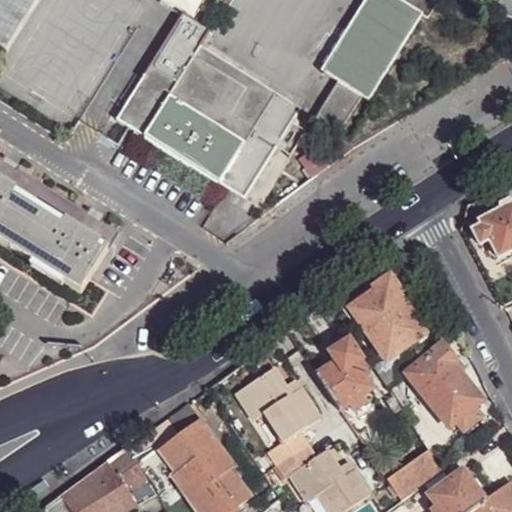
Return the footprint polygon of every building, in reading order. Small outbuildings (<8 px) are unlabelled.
[(0,0),(0,48),(3,50),(34,0),(0,0)] [(397,0),(368,0),(323,73),(340,84),(317,123),(340,137),(364,99),(371,104),(425,16),(397,0)] [(242,201),(300,114),(301,111),(200,48),(211,32),(183,15),(116,122),(242,201)] [(316,151),(300,163),(316,182),(331,170),(316,151)] [(0,245),(15,254),(39,215),(14,199),(17,193),(0,182),(0,245)] [(511,207),(480,224),(483,229),(474,233),(482,247),(490,243),(500,260),(511,253),(511,207)] [(39,215),(15,254),(80,295),(105,256),(98,252),(102,246),(66,224),(63,229),(39,215)] [(368,277),(349,290),(361,306),(380,293),(368,277)] [(380,293),(361,306),(353,312),(387,361),(423,335),(390,286),(380,293)] [(326,306),(305,320),(322,345),(343,331),(326,306)] [(275,342),(266,349),(272,357),(281,350),(275,342)] [(331,356),(337,364),(355,351),(349,343),(331,356)] [(456,423),(477,407),(481,403),(459,375),(463,372),(452,358),(453,358),(446,349),(445,350),(443,348),(408,377),(446,423),(456,423)] [(337,364),(319,378),(341,412),(350,406),(356,414),(368,406),(363,398),(373,391),(363,376),(369,372),(355,351),(337,364)] [(382,363),(374,369),(386,387),(392,382),(414,365),(408,357),(392,369),(389,364),(382,363)] [(273,371),(236,396),(256,425),(266,418),(284,445),(269,455),(288,482),(292,479),(310,504),(319,497),(329,511),(347,511),(372,496),(355,471),(345,477),(340,470),(328,452),(318,459),(301,434),(322,420),(301,390),(292,397),(286,389),(273,371)] [(296,383),(286,389),(292,397),(301,390),(296,383)] [(396,387),(389,392),(393,398),(401,410),(406,406),(396,387)] [(401,410),(393,398),(386,403),(395,416),(402,411),(401,410)] [(190,404),(169,421),(182,437),(203,422),(190,404)] [(485,416),(477,407),(456,423),(465,433),(485,416)] [(169,421),(149,436),(161,453),(182,437),(169,421)] [(182,437),(161,453),(160,454),(175,476),(172,478),(196,511),(233,511),(253,498),(234,471),(237,469),(203,422),(182,437)] [(149,436),(141,441),(153,459),(160,454),(161,453),(149,436)] [(141,441),(128,451),(140,469),(153,459),(141,441)] [(140,469),(128,451),(110,465),(141,509),(158,499),(160,497),(140,469)] [(429,452),(388,481),(403,503),(443,473),(429,452)] [(160,454),(153,459),(167,478),(169,480),(172,478),(175,476),(160,454)] [(153,459),(140,469),(160,497),(172,488),(166,480),(167,478),(153,459)] [(345,477),(355,471),(350,464),(340,470),(345,477)] [(135,511),(141,509),(110,465),(85,482),(65,498),(75,511),(135,511)] [(474,511),(486,504),(464,473),(431,498),(439,508),(441,511),(474,511)] [(511,511),(511,488),(511,486),(486,504),(474,511),(511,511)] [(75,511),(65,498),(49,510),(49,511),(75,511)] [(158,511),(165,509),(158,499),(141,509),(135,511),(158,511)]
